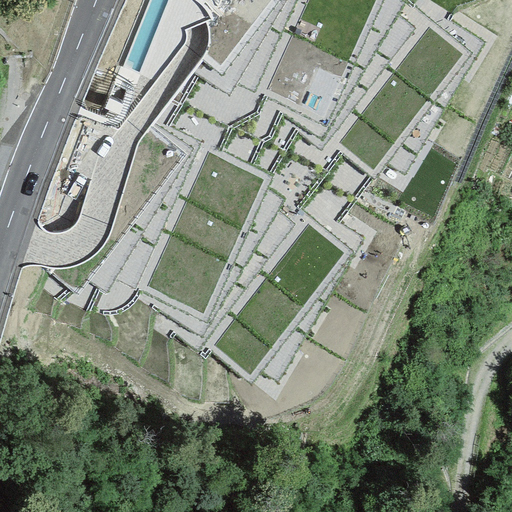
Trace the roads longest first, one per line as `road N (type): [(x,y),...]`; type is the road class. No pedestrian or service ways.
road 1 (tertiary): [(0,268),(97,0)]
road 2 (track): [(511,340),(493,356),(471,414),(456,511)]
